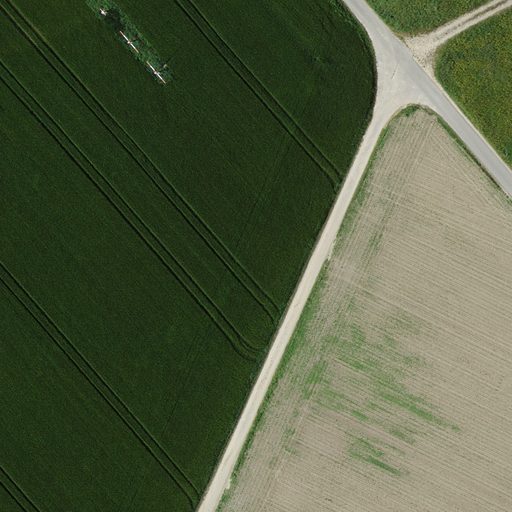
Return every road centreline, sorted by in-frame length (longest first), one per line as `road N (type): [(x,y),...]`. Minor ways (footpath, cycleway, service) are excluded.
road 1 (track): [(405,60),(205,511)]
road 2 (track): [(353,0),(511,186)]
road 3 (track): [(405,60),(511,0)]
